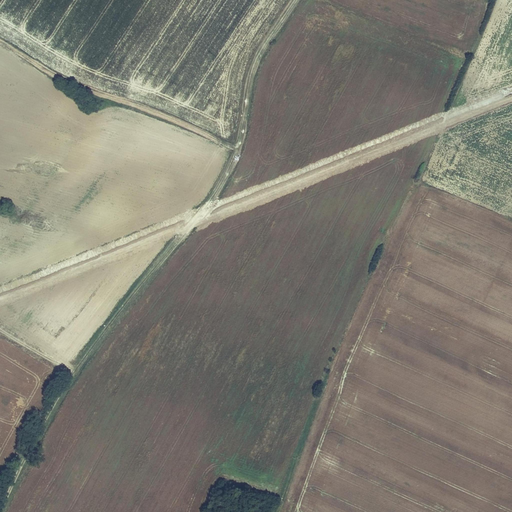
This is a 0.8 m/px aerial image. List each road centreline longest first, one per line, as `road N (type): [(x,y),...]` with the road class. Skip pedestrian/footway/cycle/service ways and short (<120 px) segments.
road 1 (track): [(283,0),(247,52),(220,189),(77,359),(1,511)]
road 2 (track): [(231,141),(76,86),(0,31)]
